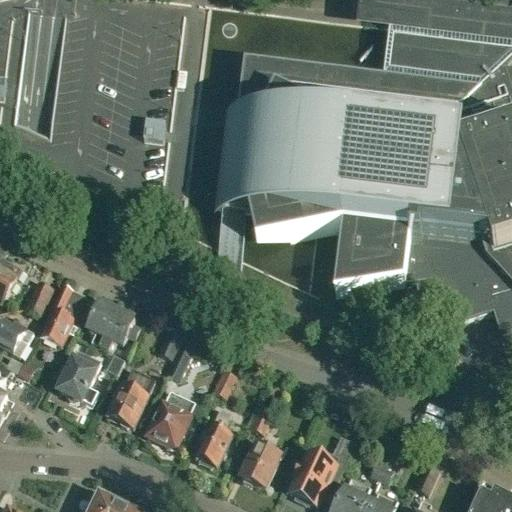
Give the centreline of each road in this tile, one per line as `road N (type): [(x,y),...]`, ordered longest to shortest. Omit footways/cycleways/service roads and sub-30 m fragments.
road 1 (residential): [(428,426),(0,229)]
road 2 (residential): [(216,511),(110,469),(0,459)]
